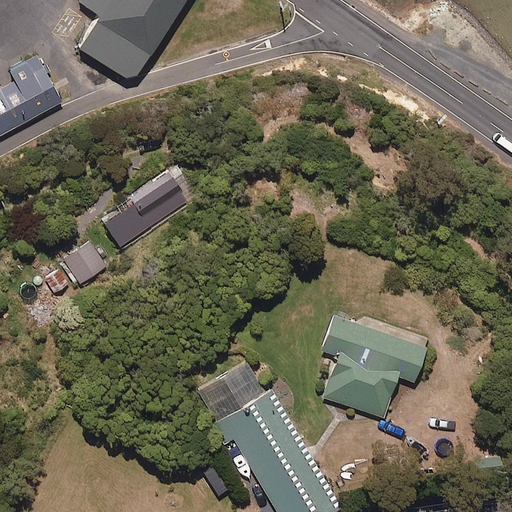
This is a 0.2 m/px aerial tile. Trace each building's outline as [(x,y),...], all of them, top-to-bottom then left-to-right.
[(136,75),(184,0),(79,0),(100,13),(78,47),(127,78),(136,75)] [(0,86),(0,134),(63,101),(37,53),(9,68),(15,79),(0,86)] [(187,200),(165,168),(126,194),(130,199),(98,221),(116,248),(187,200)] [(107,265),(90,241),(63,261),(79,284),(107,265)] [(72,284),(61,267),(40,282),(51,298),(72,284)] [(428,334),(401,325),(358,311),(354,321),(332,313),(320,348),(338,353),(323,399),(384,419),(399,376),(412,380),(428,334)] [(324,511),(338,504),(319,472),(278,400),(275,402),(263,381),(260,382),(242,352),(192,381),(235,455),(242,450),(277,511),(324,511)]
